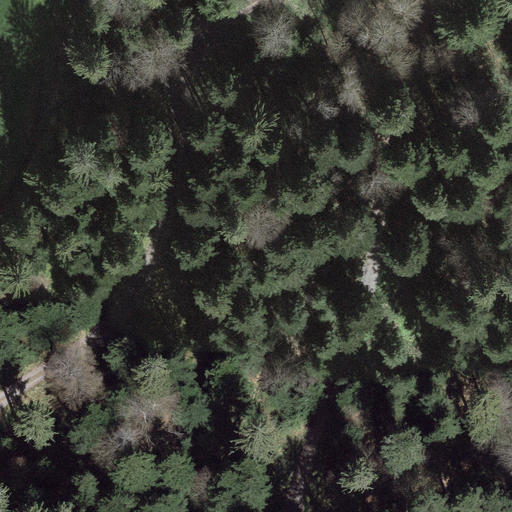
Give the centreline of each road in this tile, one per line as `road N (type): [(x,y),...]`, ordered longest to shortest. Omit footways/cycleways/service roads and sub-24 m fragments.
road 1 (track): [(420,0),(381,165),(370,301),(299,473),(298,511)]
road 2 (track): [(252,0),(228,11),(192,54),(176,111),(169,205),(130,300),(89,343),(0,402)]
